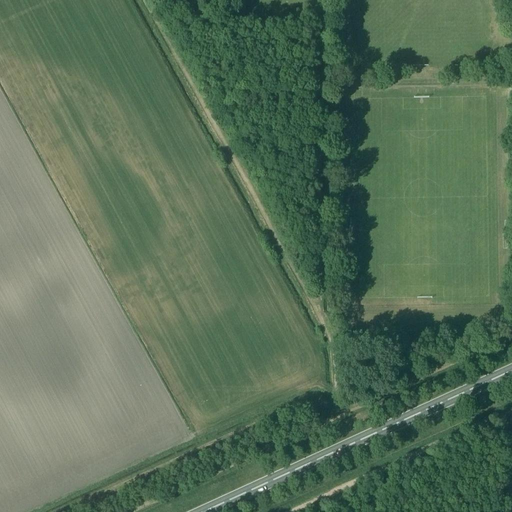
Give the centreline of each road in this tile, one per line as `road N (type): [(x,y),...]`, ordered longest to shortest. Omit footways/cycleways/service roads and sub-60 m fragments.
road 1 (unknown): [(129,511),(511,338)]
road 2 (trunk): [(202,511),(511,373)]
road 3 (unknown): [(31,511),(311,384),(325,386)]
road 4 (track): [(511,409),(289,511)]
